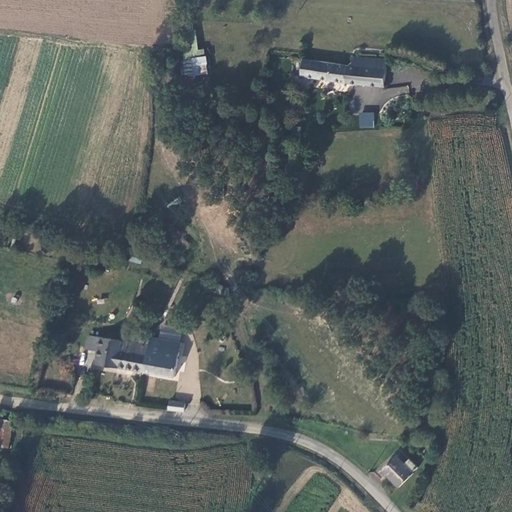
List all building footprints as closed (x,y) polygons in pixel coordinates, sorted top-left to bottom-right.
[(204,49),(198,50),(194,29),(182,31),(186,58),(181,59),(184,77),(208,73),(204,49)] [(333,64),(314,61),(284,56),(282,74),(375,85),(380,60),(357,57),(355,66),(333,64)] [(358,113),(359,128),(374,127),(373,112),(358,113)] [(87,362),(100,364),(102,348),(103,339),(79,335),(76,349),(89,351),(87,362)] [(166,376),(172,343),(146,339),(142,338),(141,345),(139,351),(135,359),(133,370),(166,376)] [(121,342),(103,339),(102,348),(119,351),(121,342)] [(100,364),(133,370),(135,359),(139,351),(141,345),(121,342),(119,351),(102,348),(100,364)] [(160,409),(176,411),(177,404),(162,402),(160,409)] [(0,447),(9,448),(12,421),(0,419),(0,447)] [(399,448),(394,453),(404,462),(408,456),(399,448)] [(385,458),(373,472),(390,486),(402,473),(385,458)]
